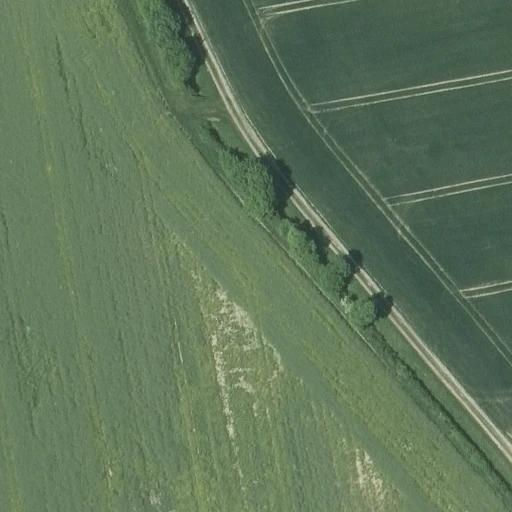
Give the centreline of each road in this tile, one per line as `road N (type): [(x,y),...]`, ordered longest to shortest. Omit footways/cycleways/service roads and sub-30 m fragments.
road 1 (track): [(511,456),(244,135),(180,0)]
road 2 (track): [(230,112),(176,105),(129,0)]
